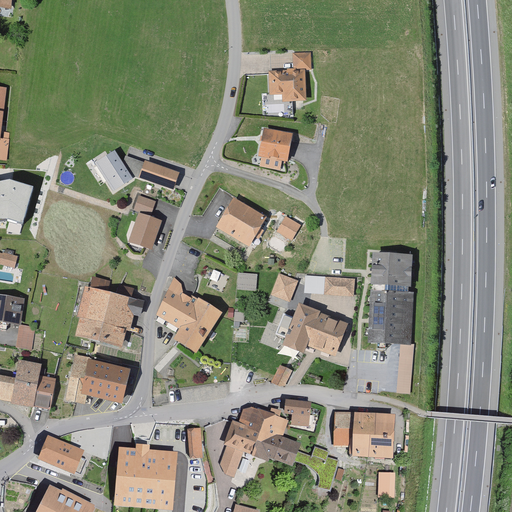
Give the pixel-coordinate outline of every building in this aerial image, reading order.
[(310,69),(309,54),(294,55),(295,69),(310,69)] [(304,99),(303,73),(271,74),(272,93),(285,92),(285,100),(304,99)] [(266,132),(264,138),(262,137),(261,141),(264,141),(261,155),(286,160),(290,136),(266,132)] [(114,154),(97,164),(114,190),(131,179),(114,154)] [(282,159),(262,155),(261,164),(280,168),(282,159)] [(177,175),(146,164),(141,177),(172,188),(177,175)] [(13,189),(10,198),(0,197),(0,218),(7,219),(7,221),(17,224),(19,216),(25,218),(33,189),(10,182),(10,183),(9,188),(13,189)] [(140,198),(135,210),(150,215),(154,203),(140,198)] [(232,204),(225,216),(222,214),(218,222),(221,224),(219,227),(249,245),(264,219),(254,213),(252,216),(232,204)] [(140,216),(133,237),(142,240),(140,244),(150,248),(159,223),(140,216)] [(291,239),(299,226),(287,219),(280,232),(291,239)] [(4,254),(0,253),(0,262),(2,263),(2,264),(14,267),(16,257),(13,256),(14,252),(5,250),(4,254)] [(401,344),(409,344),(411,293),(408,293),(409,279),(411,279),(411,267),(410,267),(410,258),(399,257),(399,256),(386,255),(386,257),(375,256),(374,265),(373,265),(372,277),(374,277),(374,285),(372,310),(370,310),(370,324),(371,324),(370,342),(401,344)] [(238,288),(257,290),(258,273),(239,272),(238,288)] [(273,294),(289,301),(296,282),(280,276),(273,294)] [(326,295),(326,294),(327,279),(327,277),(305,276),(304,293),(326,295)] [(129,328),(133,314),(139,315),(143,302),(130,299),(132,290),(119,286),(116,296),(107,294),(110,284),(93,279),(90,290),(87,289),(84,300),(82,299),(78,315),(83,317),(79,335),(119,345),(124,327),(129,328)] [(174,279),(168,291),(182,298),(183,295),(180,284),(174,279)] [(327,279),(326,294),(352,295),(353,280),(327,279)] [(157,314),(156,320),(157,321),(160,316),(182,329),(177,337),(196,351),(220,314),(192,296),(189,302),(182,298),(168,291),(157,314)] [(0,329),(6,331),(8,321),(18,322),(21,300),(0,297),(0,329)] [(287,339),(286,342),(304,349),(306,343),(334,353),(345,326),(317,316),(318,313),(300,307),(295,318),(288,315),(285,321),(281,320),(276,335),(287,339)] [(34,328),(21,326),(18,346),(31,348),(34,328)] [(409,344),(401,344),(397,393),(409,393),(413,345),(409,344)] [(88,396),(88,394),(86,393),(85,393),(88,380),(87,379),(91,363),(91,359),(77,356),(73,372),(72,372),(67,399),(84,403),(87,403),(88,396)] [(12,400),(33,404),(38,378),(41,366),(19,362),(16,379),(12,400)] [(85,393),(86,393),(88,394),(88,396),(93,397),(94,395),(120,401),(127,372),(91,363),(87,379),(88,380),(85,393)] [(280,388),(284,387),(291,373),(281,369),(274,384),(280,388)] [(0,376),(0,399),(12,401),(12,400),(16,379),(0,376)] [(55,381),(38,378),(33,404),(50,408),(55,381)] [(308,425),(310,404),(287,401),(285,412),(293,413),(293,420),(296,420),(296,424),(308,425)] [(270,415),(251,408),(244,410),(239,424),(264,434),(255,455),(268,459),(269,455),(275,457),(282,439),(278,438),(280,432),(266,427),(270,415)] [(272,410),(270,415),(266,427),(280,432),(284,419),(279,418),(280,412),(272,410)] [(355,414),(355,417),(353,440),(351,440),(350,457),(352,457),(352,455),(391,457),(393,417),(355,414)] [(348,440),(351,440),(353,440),(355,417),(335,417),(334,445),(348,445),(348,440)] [(243,450),(255,455),(264,434),(239,424),(235,423),(227,444),(228,445),(222,464),(226,473),(233,476),(243,450)] [(202,458),(200,428),(188,430),(191,459),(202,458)] [(298,445),(282,439),(275,457),(291,463),(296,449),(298,445)] [(82,451),(55,440),(51,442),(43,460),(73,473),(82,451)] [(296,449),(293,459),(299,461),(305,463),(312,467),(320,475),(318,486),(330,490),(339,460),(327,455),(329,450),(315,445),(311,455),(296,449)] [(176,461),(157,459),(158,449),(138,448),(138,451),(120,450),(116,498),(124,499),(124,505),(159,508),(159,502),(173,503),(176,461)] [(345,470),(338,468),(335,479),(341,481),(345,470)] [(395,471),(378,471),(378,496),(395,497),(395,471)] [(90,511),(92,509),(91,509),(92,506),(68,493),(66,496),(51,489),(39,511),(90,511)]
